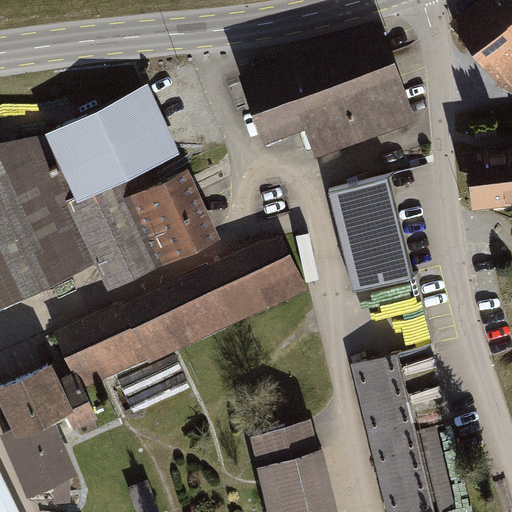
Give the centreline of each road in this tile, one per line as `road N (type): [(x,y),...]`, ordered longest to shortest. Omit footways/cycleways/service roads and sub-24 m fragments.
road 1 (unclassified): [(511,474),(459,293),(435,35),(422,0)]
road 2 (secondary): [(366,0),(250,26),(0,54)]
